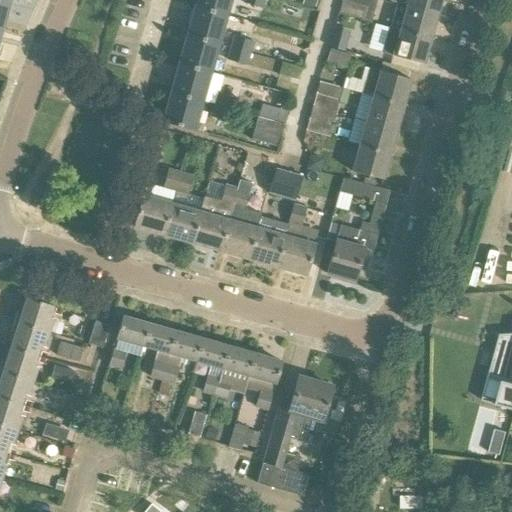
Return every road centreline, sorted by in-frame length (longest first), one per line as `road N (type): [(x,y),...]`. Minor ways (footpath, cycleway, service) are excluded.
road 1 (residential): [(379,339),(0,234)]
road 2 (unclassified): [(379,339),(479,0)]
road 3 (residential): [(0,182),(74,0)]
road 4 (unclassified): [(328,511),(379,339)]
